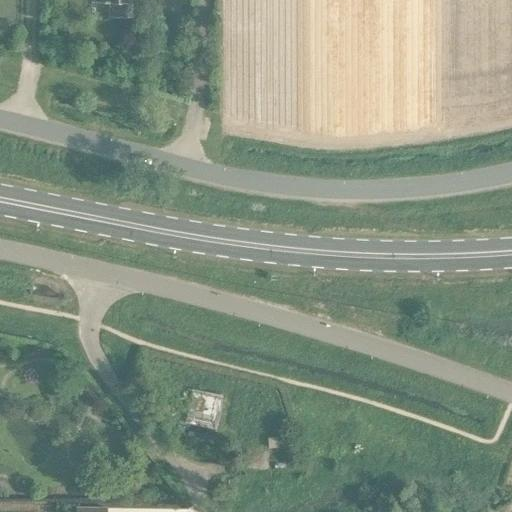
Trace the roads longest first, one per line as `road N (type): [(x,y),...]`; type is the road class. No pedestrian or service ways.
road 1 (unclassified): [(0,117),(203,172),(362,191),(511,177)]
road 2 (primary): [(511,255),(333,256),(0,201)]
road 3 (unclassified): [(108,277),(511,398)]
road 4 (unclassified): [(199,511),(198,491),(94,351),(108,277)]
road 5 (track): [(0,505),(200,507)]
